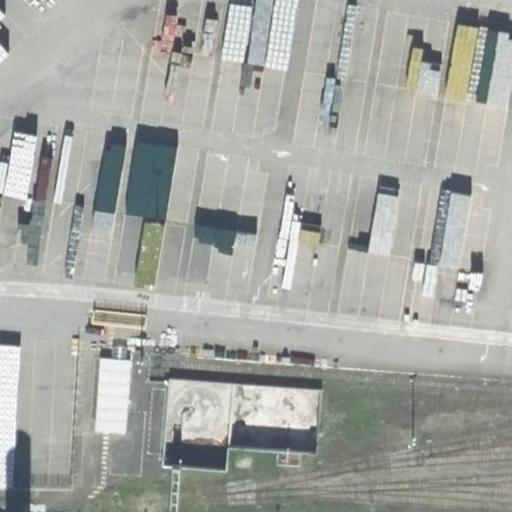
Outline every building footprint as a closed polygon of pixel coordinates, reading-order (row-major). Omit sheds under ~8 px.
[(207,120),(222,0),(166,0),(161,44),(119,39),(109,107),(207,120)] [(270,0),(268,20),(245,17),(231,133),(280,139),(296,0),(270,0)] [(371,65),(373,80),(301,70),(291,142),(341,149),(345,118),(366,115),(361,153),(432,163),(441,100),(461,97),(457,128),(447,127),(451,157),(485,161),(491,117),(501,119),(506,151),(511,106),(511,61),(496,59),(500,28),(453,21),(443,93),(418,89),(428,15),(381,8),(381,10),(355,6),(362,57),(362,58),(392,62),(371,65)] [(0,188),(11,189),(17,116),(0,114),(0,188)] [(107,282),(126,134),(61,126),(51,203),(59,204),(56,229),(65,230),(59,276),(107,282)] [(137,282),(251,302),(262,233),(235,228),(247,158),(155,142),(151,165),(131,161),(121,215),(146,219),(143,237),(152,239),(149,259),(141,257),(137,282)] [(483,208),(484,195),(287,168),(278,236),(317,241),(309,295),(333,298),(330,319),(352,322),(354,306),(364,307),(371,253),(488,269),(496,210),(483,208)] [(4,199),(3,224),(17,224),(18,199),(4,199)] [(133,429),(131,355),(97,356),(99,429),(133,429)] [(319,463),(325,387),(167,376),(165,401),(191,403),(189,436),(229,439),(227,471),(251,473),(252,458),(319,463)]
